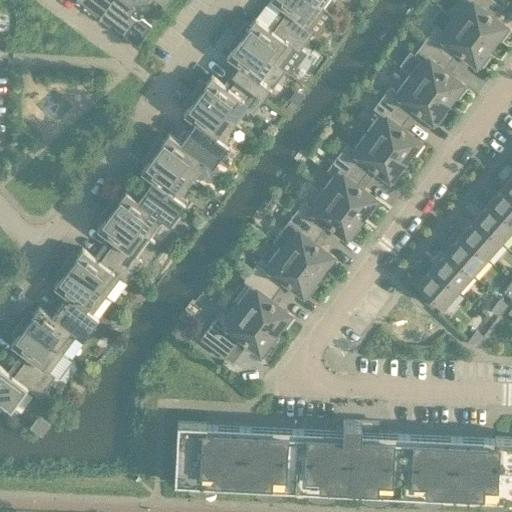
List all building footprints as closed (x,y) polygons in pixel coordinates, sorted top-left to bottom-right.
[(77,0),(100,17),(112,0),(77,0)] [(112,0),(100,17),(124,34),(135,19),(130,15),(129,8),(135,1),(141,0),(155,0),(164,7),(169,0),(112,0)] [(272,0),(286,11),(279,20),(306,40),(314,30),(308,25),(321,7),(311,0),(272,0)] [(452,15),(490,43),(495,36),(499,38),(508,27),(486,11),(494,0),(493,0),(460,0),(463,1),(452,15)] [(435,24),(424,39),(450,59),(458,49),(479,65),(488,54),(484,51),(490,43),(452,15),(442,29),(435,24)] [(306,40),(279,20),(272,30),(255,17),(248,25),(244,22),(236,33),(278,65),(292,47),(298,51),(306,40)] [(142,18),(135,19),(124,34),(136,44),(151,25),(142,18)] [(243,68),(236,78),(263,98),(271,87),(265,83),(278,65),(236,33),(228,44),(232,47),(226,55),(243,68)] [(450,59),(424,39),(416,50),(423,55),(409,73),(446,101),(452,93),(456,96),(465,85),(443,69),(450,59)] [(389,86),(381,96),(407,116),(414,107),(436,123),(444,112),(441,109),(446,101),(409,73),(395,91),(389,86)] [(201,80),(193,91),(235,122),(246,108),(252,112),(263,98),(236,78),(229,88),(211,75),(205,83),(201,80)] [(194,122),(187,131),(219,156),(230,142),(224,137),(235,122),(193,91),(185,102),(189,105),(183,113),(194,122)] [(407,116),(381,96),(372,107),(379,112),(366,130),(403,159),(409,151),(413,154),(421,142),(400,126),(407,116)] [(345,143),(337,154),(364,174),(371,164),(393,181),(401,169),(397,166),(403,159),(366,130),(352,148),(345,143)] [(158,138),(150,148),(192,180),(205,162),(211,166),(219,156),(187,131),(180,141),(168,132),(162,140),(158,138)] [(192,180),(150,148),(142,159),(146,162),(139,170),(151,179),(144,189),(176,213),(187,199),(181,195),(192,180)] [(364,174),(337,154),(329,165),(336,170),(322,188),(360,216),(366,208),(370,211),(378,200),(356,184),(364,174)] [(511,173),(502,185),(511,194),(511,173)] [(487,202),(511,223),(511,194),(502,185),(487,202)] [(302,201),(294,212),(320,232),(328,222),(349,238),(358,227),(354,224),(360,216),(322,188),(309,206),(302,201)] [(115,195),(107,206),(148,237),(162,219),(168,224),(176,213),(144,189),(136,199),(125,190),(119,198),(115,195)] [(473,218),(499,241),(511,226),(511,223),(487,202),(473,218)] [(148,237),(107,206),(99,217),(102,220),(96,228),(114,241),(106,251),(133,271),(141,260),(135,255),(148,237)] [(320,232),(294,212),(286,222),(293,227),(279,246),(317,274),(322,266),(326,269),(335,257),(313,241),(320,232)] [(459,234),(485,257),(499,241),(473,218),(459,234)] [(444,250),(471,273),(485,257),(459,234),(444,250)] [(259,258),(251,269),(277,289),(285,279),(306,296),(315,284),(311,281),(317,274),(279,246),(266,264),(259,258)] [(72,253),(63,264),(105,295),(119,277),(125,281),(133,271),(106,251),(99,260),(82,247),(75,256),(72,253)] [(430,266),(456,289),(471,273),(444,250),(430,266)] [(105,295),(63,264),(55,274),(59,277),(53,286),(70,299),(63,308),(90,328),(98,318),(92,313),(105,295)] [(456,289),(430,266),(415,283),(441,306),(456,289)] [(250,285),(236,303),(273,331),(279,323),(283,326),(292,315),(270,299),(277,289),(251,269),(243,280),(250,285)] [(511,297),(511,296),(511,280),(503,291),(511,297)] [(498,315),(506,304),(498,298),(490,309),(498,315)] [(268,339),(273,331),(236,303),(226,317),(219,312),(199,338),(226,358),(241,337),(263,353),(271,342),(268,339)] [(28,310),(20,321),(62,353),(76,334),(82,339),(90,328),(63,308),(56,318),(38,305),(32,313),(28,310)] [(27,356),(20,366),(46,386),(55,375),(48,371),(62,353),(20,321),(12,332),(16,335),(10,343),(27,356)] [(483,335),(475,329),(467,339),(475,346),(483,335)] [(38,397),(46,386),(20,366),(13,375),(0,365),(0,405),(2,403),(10,409),(26,387),(38,397)] [(41,433),(48,423),(38,416),(31,425),(41,433)] [(173,480),(511,497),(511,436),(494,436),(494,442),(403,438),(404,432),(377,430),(377,421),(342,419),(341,429),(295,426),(295,432),(204,428),(204,422),(176,421),(175,442),(172,442),(171,455),(175,455),(173,480)]
